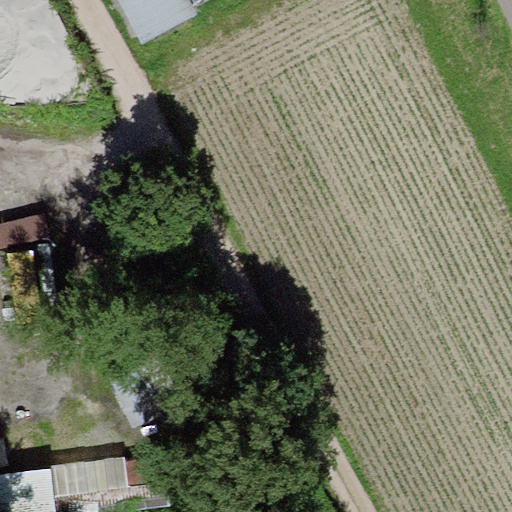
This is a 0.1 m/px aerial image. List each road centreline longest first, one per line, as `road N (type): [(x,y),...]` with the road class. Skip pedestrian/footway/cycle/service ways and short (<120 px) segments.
road 1 (track): [(368,511),(176,153)]
road 2 (residential): [(176,153),(93,0)]
